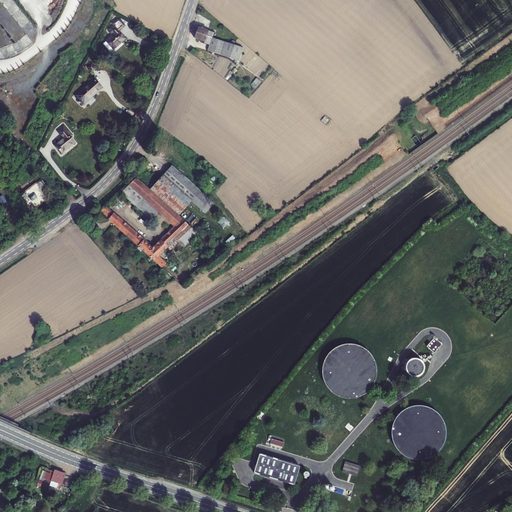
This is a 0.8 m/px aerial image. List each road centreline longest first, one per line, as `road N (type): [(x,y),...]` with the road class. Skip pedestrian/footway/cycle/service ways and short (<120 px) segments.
road 1 (tertiary): [(192,0),(159,96),(117,170),(0,262)]
road 2 (primary): [(0,429),(229,511)]
